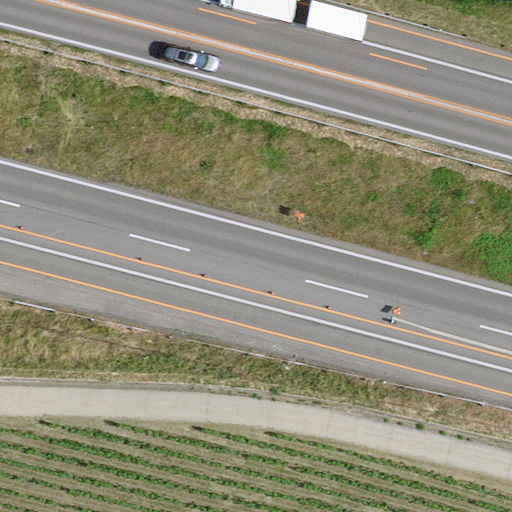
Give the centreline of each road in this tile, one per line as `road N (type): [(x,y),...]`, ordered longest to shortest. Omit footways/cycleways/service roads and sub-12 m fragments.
road 1 (motorway): [(0,204),(511,335)]
road 2 (track): [(511,463),(270,409),(0,388)]
road 3 (motorway): [(511,118),(61,0)]
